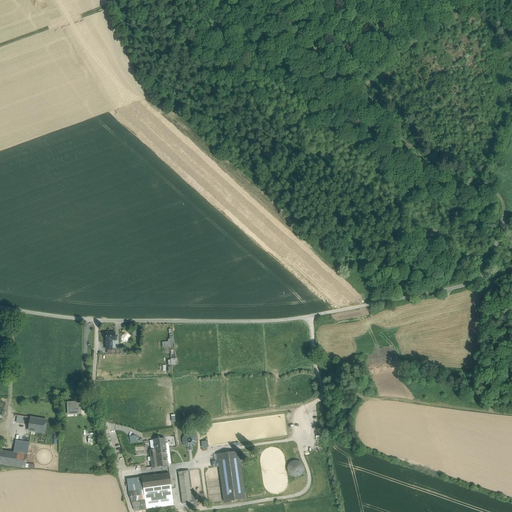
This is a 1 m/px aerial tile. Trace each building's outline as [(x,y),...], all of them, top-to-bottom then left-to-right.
[(77,403),(72,403),(71,405),(68,405),(68,414),(78,413),(78,414),(79,414),(79,412),(79,409),(77,409),(77,403)] [(22,424),(24,416),(17,415),(16,422),(22,424)] [(47,420),(30,418),(28,431),(31,431),(45,433),(47,420)] [(183,434),(183,447),(188,446),(188,450),(192,450),(192,446),(197,446),(196,433),(183,434)] [(164,439),(153,440),(154,450),(166,449),(164,439)] [(23,442),(15,441),(13,452),(27,455),(29,443),(23,442)] [(168,465),(166,449),(154,450),(157,467),(168,465)] [(13,452),(0,450),(0,464),(25,469),(27,455),(13,452)] [(239,452),(217,455),(224,502),(245,499),(239,452)] [(303,472),(303,469),(303,466),(301,464),(298,462),(295,461),(293,462),(290,464),(289,466),(288,469),(289,472),(290,474),(293,476),(296,477),(299,476),(301,474),(303,472)] [(187,472),(178,473),(182,505),(191,504),(187,472)] [(169,473),(142,477),(143,489),(171,485),(169,473)] [(142,477),(127,479),(128,491),(143,489),(142,477)] [(143,489),(128,491),(134,511),(174,505),(171,485),(143,489)]
